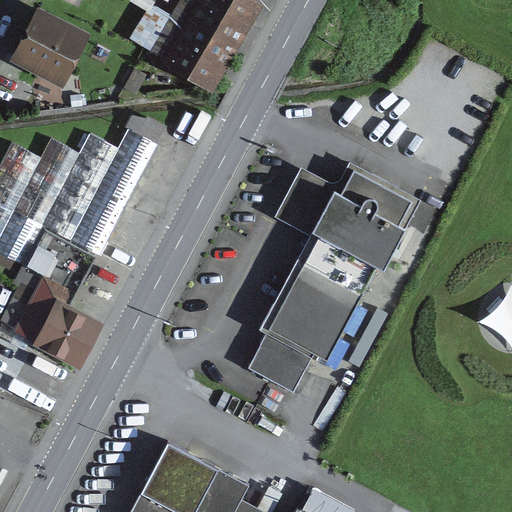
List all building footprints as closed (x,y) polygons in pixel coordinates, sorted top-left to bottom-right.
[(263,5),(255,0),(179,0),(171,14),(152,2),(130,38),(163,58),(162,59),(212,89),(263,5)] [(62,84),(86,39),(32,9),(7,54),(62,84)] [(40,157),(15,143),(0,169),(0,249),(22,261),(42,224),(98,255),(156,143),(124,128),(115,145),(88,131),(77,151),(51,137),(40,157)] [(339,185),(302,166),(276,214),(309,232),(258,327),(267,331),(249,365),(294,389),(313,353),(325,359),(376,262),(385,267),(421,199),(351,162),(339,185)] [(81,364),(102,326),(65,306),(74,290),(24,262),(13,284),(18,287),(0,320),(4,322),(32,337),(81,364)] [(32,337),(4,322),(0,328),(0,387),(4,390),(32,337)] [(249,484),(168,440),(129,511),(268,511),(242,498),(249,484)]
